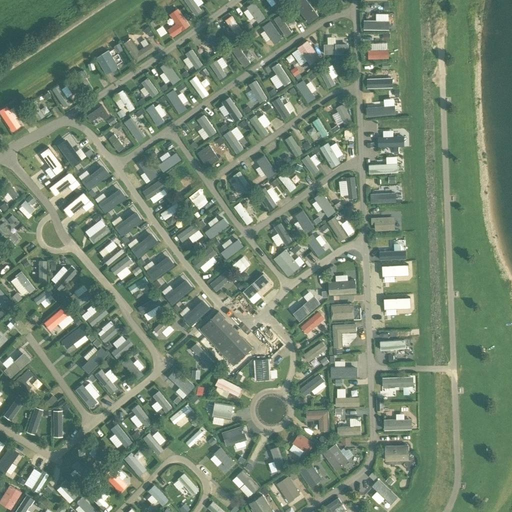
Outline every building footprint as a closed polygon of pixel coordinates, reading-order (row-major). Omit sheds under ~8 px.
[(193,0),(184,0),(195,16),(202,12),(193,0)] [(319,17),(306,0),(297,0),(293,3),(309,24),(319,17)] [(266,19),(254,3),(247,8),(258,24),(266,19)] [(190,26),(177,8),(169,14),(176,25),(167,31),(172,38),(190,26)] [(232,15),(225,20),(238,39),(245,33),(232,15)] [(292,34),(281,16),(274,20),(286,38),(292,34)] [(389,21),(364,21),(364,31),(390,31),(389,21)] [(282,39),(270,22),(262,27),(275,45),(282,39)] [(221,49),(210,32),(204,36),(216,53),(221,49)] [(131,39),(124,44),(137,63),(155,50),(150,44),(139,51),(131,39)] [(253,45),(248,39),(244,41),(249,47),(253,45)] [(320,59),(308,42),(298,48),(310,66),(320,59)] [(348,45),(324,45),(324,55),(349,55),(348,45)] [(251,64),(238,46),(232,51),(244,68),(251,64)] [(203,65),(192,50),(185,54),(196,70),(203,65)] [(388,50),(368,50),(368,60),(389,59),(388,50)] [(108,51),(95,59),(105,76),(119,67),(108,51)] [(211,57),(208,52),(202,55),(206,61),(211,57)] [(292,52),(286,56),(292,66),(298,63),(292,52)] [(226,76),(217,61),(210,65),(220,81),(226,76)] [(180,80),(168,63),(160,68),(173,85),(180,80)] [(291,82),(279,64),(272,68),(284,87),(291,82)] [(329,89),(336,85),(326,66),(318,70),(329,89)] [(301,73),(296,67),(290,71),(295,77),(301,73)] [(209,74),(205,68),(200,72),(204,78),(209,74)] [(87,94),(93,90),(81,71),(75,75),(87,94)] [(189,75),(186,71),(181,75),(183,79),(189,75)] [(209,95),(196,76),(189,82),(202,99),(209,95)] [(159,93),(148,79),(141,83),(152,98),(159,93)] [(393,79),(367,79),(367,89),(393,89),(393,79)] [(267,99),(256,81),(249,85),(260,104),(267,99)] [(316,99),(304,81),(296,86),(308,104),(316,99)] [(184,83),(176,88),(179,92),(186,87),(184,83)] [(168,88),(165,84),(160,88),(163,93),(168,88)] [(58,85),(52,90),(63,109),(70,104),(58,85)] [(297,94),(293,88),(289,91),(292,96),(297,94)] [(187,110),(174,90),(166,95),(179,115),(187,110)] [(135,109),(123,91),(118,94),(129,113),(135,109)] [(243,117),(230,98),(222,103),(235,122),(243,117)] [(291,116),(280,98),(272,103),(284,120),(291,116)] [(44,117),(34,102),(26,107),(38,122),(44,117)] [(164,122),(153,105),(145,110),(157,127),(164,122)] [(352,123),(343,105),(336,109),(345,126),(352,123)] [(6,106),(0,110),(0,115),(12,132),(20,126),(6,106)] [(110,117),(102,106),(86,116),(90,123),(101,116),(104,120),(110,117)] [(263,110),(267,115),(273,110),(269,106),(263,110)] [(395,106),(366,109),(367,118),(396,115),(395,106)] [(141,109),(134,114),(137,118),(144,113),(141,109)] [(126,115),(122,110),(117,113),(120,119),(126,115)] [(204,116),(197,120),(209,138),(217,133),(204,116)] [(269,134),(256,116),(249,120),(263,139),(269,134)] [(117,122),(113,117),(107,121),(110,126),(117,122)] [(145,137),(131,118),(124,123),(138,143),(145,137)] [(331,136),(319,118),(312,124),(324,142),(331,136)] [(244,120),(238,124),(241,129),(247,125),(244,120)] [(228,128),(226,124),(218,129),(221,133),(228,128)] [(243,150),(230,131),(223,136),(237,155),(243,150)] [(295,155),(302,151),(291,133),(284,137),(295,155)] [(124,148),(114,135),(108,140),(119,153),(124,148)] [(225,145),(221,137),(201,151),(205,159),(225,145)] [(403,137),(377,137),(378,148),(403,147),(403,137)] [(81,161),(66,140),(56,146),(72,168),(81,161)] [(312,146),(309,142),(302,147),(305,151),(312,146)] [(341,164),(328,144),(320,148),(332,169),(341,164)] [(63,170),(47,148),(39,155),(55,176),(63,170)] [(181,161),(176,153),(158,166),(163,173),(181,161)] [(277,174),(264,156),(256,162),(268,178),(277,174)] [(319,171),(308,156),(302,160),(313,176),(319,171)] [(159,176),(146,158),(138,164),(151,182),(159,176)] [(303,167),(297,164),(294,171),(300,173),(303,167)] [(397,164),(368,166),(369,175),(398,174),(397,164)] [(102,167),(81,183),(88,191),(108,175),(102,167)] [(252,190),(240,172),(233,177),(245,195),(252,190)] [(75,181),(69,173),(48,189),(54,197),(75,181)] [(296,188),(284,174),(278,178),(290,193),(296,188)] [(18,192),(5,175),(0,177),(0,181),(13,198),(18,192)] [(181,178),(185,187),(192,184),(189,175),(181,178)] [(357,199),(355,177),(346,179),(349,200),(357,199)] [(142,192),(148,201),(168,187),(162,179),(142,192)] [(279,184),(275,180),(270,184),(274,189),(279,184)] [(109,191),(119,186),(116,181),(107,186),(109,191)] [(199,207),(208,200),(199,187),(189,195),(199,207)] [(270,211),(277,206),(265,188),(257,193),(270,211)] [(125,199),(118,190),(97,205),(104,214),(125,199)] [(89,201),(82,193),(62,211),(68,218),(89,201)] [(328,218),(336,212),(323,193),(315,198),(328,218)] [(395,194),(370,195),(370,204),(396,203),(395,194)] [(36,202),(30,195),(25,200),(31,206),(36,202)] [(18,209),(28,220),(31,216),(30,214),(33,211),(25,201),(18,209)] [(344,207),(340,202),(334,206),(338,211),(344,207)] [(178,203),(160,215),(165,221),(182,210),(178,203)] [(253,222),(240,203),(234,208),(247,226),(253,222)] [(345,210),(339,214),(343,219),(348,215),(345,210)] [(315,229),(303,211),(295,217),(306,235),(315,229)] [(114,228),(120,237),(142,221),(135,212),(114,228)] [(16,220),(11,215),(7,220),(11,225),(16,220)] [(322,221),(319,217),(314,221),(316,225),(322,221)] [(348,237),(335,217),(328,222),(341,242),(348,237)] [(224,219),(205,233),(210,240),(229,226),(224,219)] [(0,242),(7,250),(18,240),(3,223),(0,226),(0,242)] [(195,224),(177,236),(182,243),(199,230),(195,224)] [(292,242),(281,224),(274,228),(286,246),(292,242)] [(329,228),(326,224),(319,229),(322,233),(329,228)] [(89,239),(93,245),(109,232),(105,226),(89,239)] [(320,233),(316,236),(321,243),(325,240),(320,233)] [(130,251),(137,260),(157,243),(151,234),(130,251)] [(326,253),(313,235),(306,240),(319,257),(326,253)] [(128,241),(125,236),(120,239),(124,244),(128,241)] [(112,239),(97,250),(101,255),(116,244),(112,239)] [(238,240),(221,254),(226,261),(244,247),(238,240)] [(298,245),(291,251),(294,254),(301,249),(298,245)] [(101,259),(107,266),(123,253),(118,246),(101,259)] [(216,255),(210,247),(192,263),(198,270),(216,255)] [(300,268),(286,250),(274,260),(288,278),(300,268)] [(405,252),(378,253),(379,262),(406,260),(405,252)] [(244,254),(233,261),(239,271),(250,263),(244,254)] [(110,270),(114,276),(132,262),(127,256),(110,270)] [(153,282),(175,266),(168,258),(146,273),(153,282)] [(29,264),(26,259),(21,262),(26,268),(29,264)] [(46,262),(38,262),(38,284),(46,284),(46,262)] [(408,266),(381,267),(382,278),(409,276),(408,266)] [(78,273),(71,267),(53,286),(60,293),(78,273)] [(131,272),(135,277),(141,272),(138,267),(131,272)] [(334,275),(330,268),(325,270),(329,278),(334,275)] [(228,270),(210,285),(216,293),(234,277),(228,270)] [(35,290),(21,273),(15,277),(29,294),(35,290)] [(270,283),(263,275),(243,293),(249,300),(270,283)] [(127,288),(131,295),(148,284),(144,277),(127,288)] [(377,287),(397,286),(397,279),(377,280),(377,287)] [(165,298),(172,306),(193,289),(186,281),(165,298)] [(356,294),(355,281),(328,282),(329,296),(356,294)] [(244,288),(240,282),(236,285),(241,291),(244,288)] [(33,300),(37,306),(52,294),(48,289),(33,300)] [(0,305),(6,312),(13,306),(0,290),(0,305)] [(72,296),(67,290),(64,293),(68,298),(72,296)] [(88,290),(73,302),(77,309),(93,297),(88,290)] [(22,299),(17,293),(10,299),(15,305),(22,299)] [(60,300),(56,294),(52,298),(56,303),(60,300)] [(321,305),(314,297),(293,315),(300,323),(321,305)] [(138,309),(142,316),(160,305),(156,298),(138,309)] [(410,299),(384,300),(384,311),(410,309),(410,299)] [(183,319),(191,327),(211,310),(203,302),(183,319)] [(355,320),(354,304),(331,305),(332,322),(355,320)] [(44,324),(50,331),(72,313),(66,306),(44,324)] [(108,314),(102,307),(86,321),(92,327),(108,314)] [(233,367),(253,349),(219,312),(199,331),(233,367)] [(325,320),(319,312),(301,328),(307,335),(325,320)] [(154,330),(159,336),(176,319),(171,313),(154,330)] [(82,323),(76,316),(72,319),(78,326),(82,323)] [(189,328),(183,322),(180,325),(186,331),(189,328)] [(121,330),(116,324),(99,338),(105,344),(121,330)] [(342,335),(357,334),(356,324),(333,326),(334,349),(343,348),(342,335)] [(66,351),(89,334),(83,325),(61,342),(66,351)] [(404,337),(406,346),(413,344),(411,336),(404,337)] [(133,346),(128,340),(111,354),(117,360),(133,346)] [(405,340),(379,342),(380,351),(406,350),(405,340)] [(322,343),(304,356),(309,363),(327,350),(322,343)] [(209,368),(214,364),(196,345),(192,349),(209,368)] [(131,353),(133,357),(139,352),(136,348),(131,353)] [(101,349),(82,369),(88,375),(108,355),(101,349)] [(24,354),(3,372),(10,379),(30,361),(24,354)] [(103,363),(106,367),(112,361),(109,358),(103,363)] [(144,376),(128,358),(121,364),(136,382),(144,376)] [(329,363),(326,358),(320,362),(324,367),(329,363)] [(269,360),(255,361),(255,382),(270,381),(269,360)] [(357,368),(331,368),(331,379),(358,379),(357,368)] [(187,396),(195,388),(175,369),(168,378),(187,396)] [(33,375),(28,370),(14,382),(27,394),(31,389),(26,383),(33,375)] [(117,390),(101,370),(94,376),(110,396),(117,390)] [(200,371),(192,371),(192,379),(200,380),(200,371)] [(325,382),(320,376),(300,391),(305,398),(325,382)] [(413,377),(382,379),(382,389),(413,387),(413,377)] [(242,390),(219,378),(215,387),(238,398),(242,390)] [(84,385),(94,396),(98,392),(89,381),(84,385)] [(75,391),(90,409),(97,404),(82,386),(75,391)] [(172,409),(158,392),(152,397),(166,414),(172,409)] [(3,417),(10,422),(25,401),(19,396),(3,417)] [(57,400),(53,396),(46,403),(51,407),(57,400)] [(360,408),(360,399),(336,399),(336,408),(360,408)] [(68,403),(62,407),(64,411),(70,407),(68,403)] [(233,407),(215,404),(212,418),(231,421),(233,407)] [(170,420),(174,425),(192,411),(187,405),(170,420)] [(152,423),(137,406),(131,411),(145,429),(152,423)] [(35,436),(43,412),(35,409),(26,433),(35,436)] [(62,438),(62,412),(53,412),(53,439),(62,438)] [(328,412),(306,412),(307,421),(320,421),(320,433),(329,433),(328,412)] [(411,420),(383,420),(384,431),(411,430),(411,420)] [(131,443),(117,425),(110,430),(125,449),(131,443)] [(222,434),(227,448),(247,441),(242,427),(222,434)] [(361,427),(338,429),(338,438),(362,436),(361,427)] [(204,435),(199,431),(186,444),(190,449),(204,435)] [(163,451),(149,434),(142,440),(156,457),(163,451)] [(314,444),(299,434),(293,444),(307,455),(314,444)] [(327,441),(321,437),(318,442),(323,445),(327,441)] [(217,443),(213,438),(208,442),(212,447),(217,443)] [(95,446),(92,450),(105,462),(108,458),(95,446)] [(349,462),(336,446),(323,454),(336,472),(349,462)] [(408,447),(385,447),(385,463),(408,462),(408,447)] [(0,473),(3,477),(18,455),(9,448),(0,461),(0,473)] [(286,471),(279,448),(270,451),(278,474),(286,471)] [(234,464),(220,449),(213,455),(228,470),(234,464)] [(145,471),(131,454),(123,460),(138,478),(145,471)] [(323,459),(320,454),(315,457),(319,463),(323,459)] [(296,463),(289,458),(287,462),(294,467),(296,463)] [(77,462),(72,468),(86,483),(92,477),(77,462)] [(322,480),(311,464),(298,471),(310,489),(322,480)] [(25,467),(21,476),(31,480),(35,470),(25,467)] [(103,478),(120,493),(127,486),(111,470),(103,478)] [(199,488),(184,471),(178,476),(193,493),(199,488)] [(260,488),(243,471),(237,477),(254,495),(260,488)] [(31,490),(38,495),(49,476),(42,472),(31,490)] [(298,478),(295,472),(290,475),(294,482),(298,478)] [(300,496),(288,478),(277,485),(288,504),(300,496)] [(394,482),(389,478),(385,482),(390,487),(394,482)] [(57,490),(69,504),(80,495),(66,480),(57,490)] [(397,499),(378,481),(371,488),(390,506),(397,499)] [(169,497),(154,482),(148,489),(163,503),(169,497)] [(0,501),(0,505),(10,511),(21,494),(10,486),(0,501)] [(108,507),(95,493),(89,498),(103,511),(108,507)] [(26,496),(15,511),(26,511),(34,502),(26,496)] [(272,511),(263,496),(249,505),(253,511),(272,511)] [(83,511),(96,511),(83,499),(77,505),(83,511)] [(226,511),(212,499),(207,505),(215,511),(226,511)] [(343,506),(339,499),(325,509),(326,511),(336,511),(343,506)] [(185,511),(190,508),(185,502),(179,507),(183,511),(185,511)]
